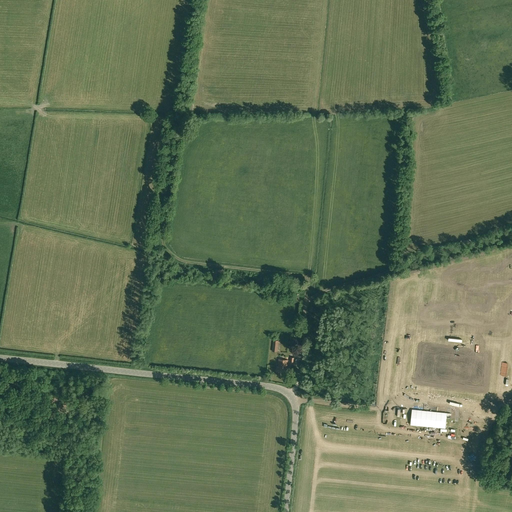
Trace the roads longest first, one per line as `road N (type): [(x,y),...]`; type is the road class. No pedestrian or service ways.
road 1 (track): [(425,0),(439,95),(436,110),(402,117),(391,270),(307,297),(291,396)]
road 2 (tertiary): [(286,511),(295,406),(280,389),(0,358)]
